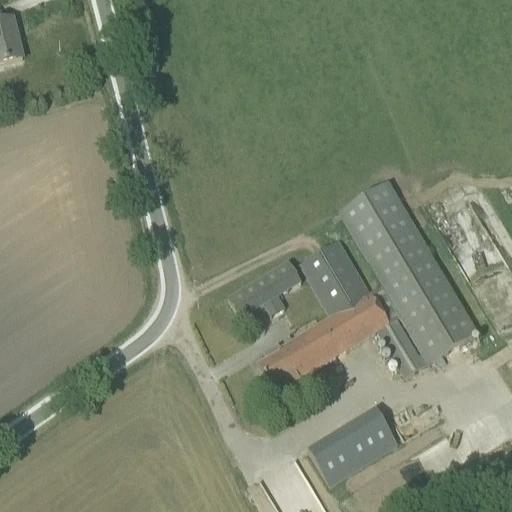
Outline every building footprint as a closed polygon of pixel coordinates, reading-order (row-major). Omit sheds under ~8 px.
[(0,69),(3,68),(22,64),(12,23),(0,25),(0,69)] [(256,371),(273,399),(377,337),(405,383),(477,339),(388,188),(339,217),(384,291),(369,299),(338,247),(298,271),(329,323),(278,354),(280,357),(256,371)] [(265,281),(250,290),(263,311),(278,302),(265,281)] [(441,361),(436,365),(440,372),(446,368),(441,361)] [(331,492),(403,447),(392,429),(387,421),(380,411),(308,456),(331,492)] [(321,511),(296,465),(263,483),(278,511),(321,511)]
